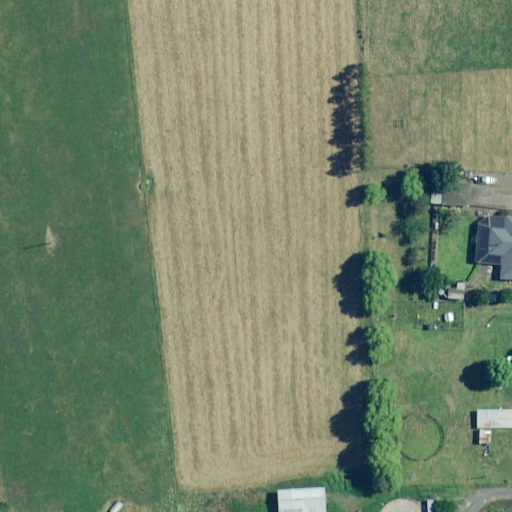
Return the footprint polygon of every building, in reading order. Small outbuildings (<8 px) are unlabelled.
[(469,185),(445,183),(443,205),(467,207),(469,185)] [(511,216),(505,216),(504,230),(489,229),(487,255),(501,256),(499,279),(511,280),(511,216)] [(464,284),(446,283),(445,300),(463,301),(464,284)] [(511,427),(511,409),(477,410),(477,444),(490,444),(490,428),(511,427)] [(324,511),(324,488),(277,491),(277,511),(324,511)] [(441,511),(442,498),(427,497),(426,511),(441,511)]
